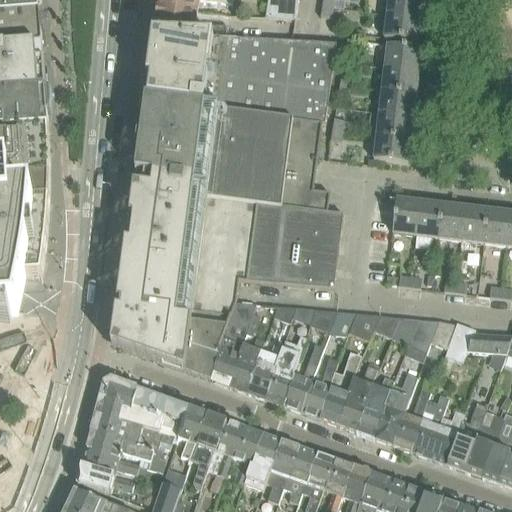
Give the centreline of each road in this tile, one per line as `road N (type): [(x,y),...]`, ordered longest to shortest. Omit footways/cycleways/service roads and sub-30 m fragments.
road 1 (residential): [(76,351),(396,472),(511,505)]
road 2 (tertiary): [(76,351),(109,0)]
road 3 (residential): [(457,0),(437,172),(511,181)]
road 4 (tertiary): [(30,511),(76,351)]
